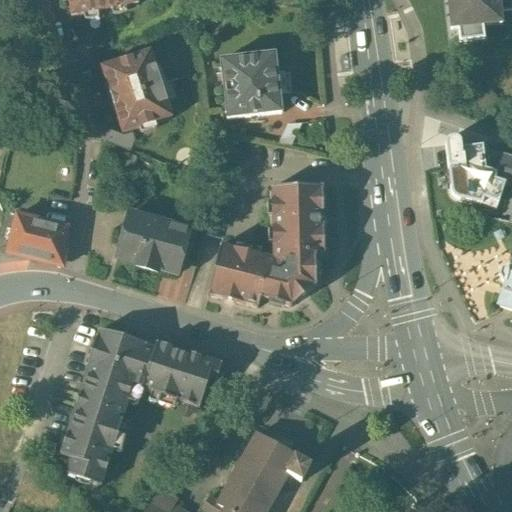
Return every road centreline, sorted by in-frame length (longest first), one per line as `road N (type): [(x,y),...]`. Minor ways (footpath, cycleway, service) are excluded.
road 1 (residential): [(72,291),(85,121),(42,0)]
road 2 (secondary): [(386,156),(360,299),(339,326),(305,345),(266,352)]
road 3 (secondary): [(386,156),(425,374)]
road 4 (residential): [(266,352),(72,291)]
road 5 (residential): [(425,374),(359,374),(266,352)]
road 6 (secondary): [(425,374),(488,511)]
road 7 (residential): [(380,114),(423,111),(511,140)]
